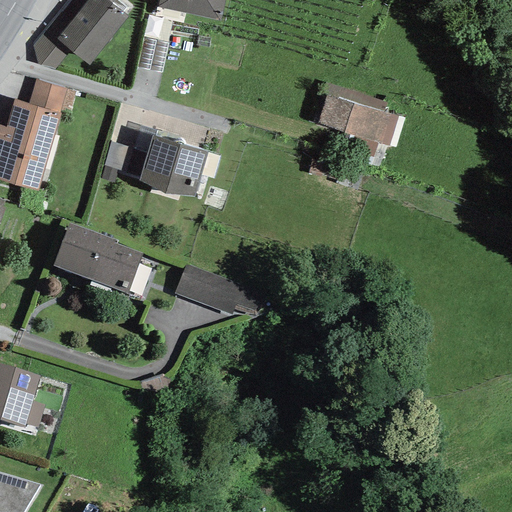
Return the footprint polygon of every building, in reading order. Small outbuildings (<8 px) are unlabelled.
[(89,66),(128,17),(112,3),(107,0),(69,0),(33,47),(39,65),(55,70),(70,51),(89,66)] [(224,0),(159,0),(158,7),(220,22),(224,0)] [(162,73),(168,44),(142,39),(136,68),(162,73)] [(76,92),(35,80),(28,104),(60,113),(69,116),(76,92)] [(378,143),(389,147),(399,117),(384,113),(387,103),(329,85),(317,124),(346,133),(378,143)] [(28,104),(13,100),(6,126),(0,124),(0,179),(37,191),(60,113),(28,104)] [(152,135),(177,142),(178,137),(139,126),(133,148),(132,150),(146,154),(152,135)] [(373,160),(378,143),(346,133),(341,149),(373,160)] [(177,142),(152,135),(146,154),(138,181),(194,199),(209,152),(177,142)] [(118,171),(125,173),(132,150),(133,148),(110,141),(103,166),(104,166),(118,171)] [(114,183),(118,171),(104,166),(100,178),(114,183)] [(115,240),(69,223),(52,266),(127,294),(142,254),(114,243),(115,240)] [(260,293),(186,265),(175,293),(230,314),(235,302),(254,310),(260,293)] [(39,376),(0,364),(0,421),(24,428),(25,425),(32,401),(39,376)] [(45,404),(32,401),(25,425),(38,429),(45,404)] [(0,472),(0,511),(24,511),(41,485),(0,472)]
